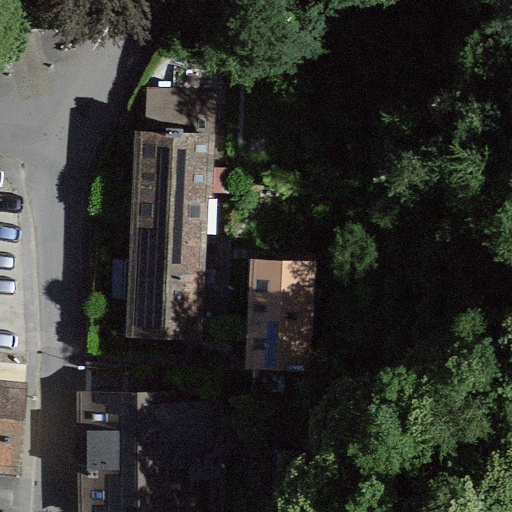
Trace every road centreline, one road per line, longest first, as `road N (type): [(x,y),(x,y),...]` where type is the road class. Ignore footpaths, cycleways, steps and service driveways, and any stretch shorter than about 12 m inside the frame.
road 1 (residential): [(52,162),(50,511)]
road 2 (unclassified): [(142,0),(52,162)]
